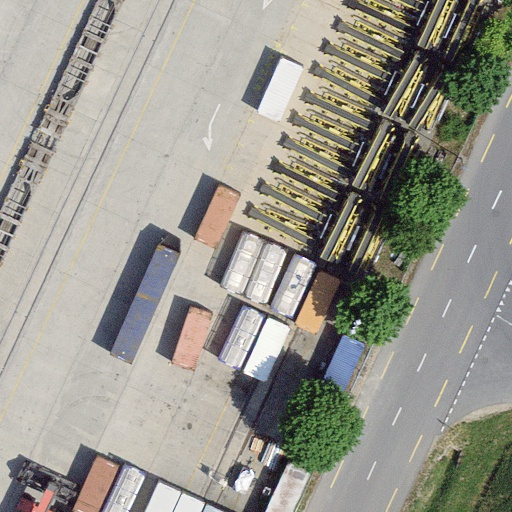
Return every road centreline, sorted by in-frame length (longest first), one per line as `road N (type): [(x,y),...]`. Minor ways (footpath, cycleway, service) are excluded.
road 1 (unclassified): [(457,300),(360,511)]
road 2 (unclassified): [(511,183),(457,300)]
